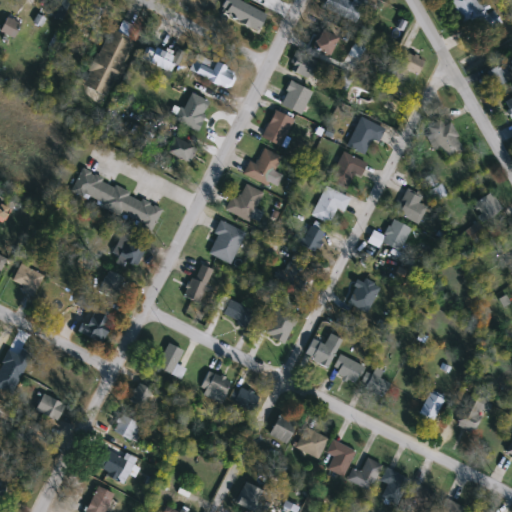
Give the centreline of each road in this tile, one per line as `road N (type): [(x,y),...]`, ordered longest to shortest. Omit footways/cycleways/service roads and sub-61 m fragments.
road 1 (residential): [(39,511),(303,0)]
road 2 (residential): [(448,60),(214,511)]
road 3 (residential): [(511,495),(143,309)]
road 4 (tertiary): [(413,0),(511,170)]
road 5 (residential): [(142,0),(272,66)]
road 6 (residential): [(111,372),(0,313)]
